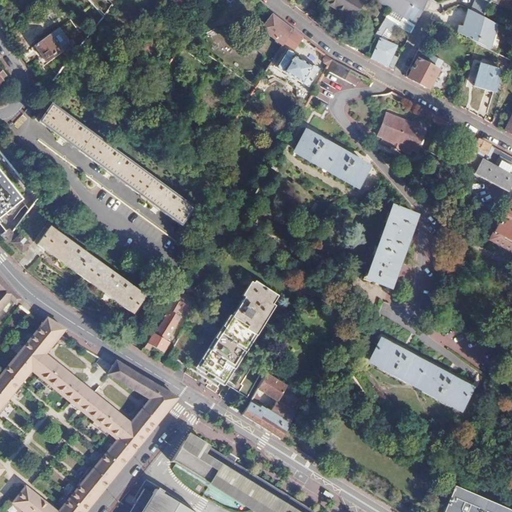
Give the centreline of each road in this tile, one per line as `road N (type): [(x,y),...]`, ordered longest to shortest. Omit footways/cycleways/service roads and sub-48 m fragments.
road 1 (residential): [(511,142),(266,0)]
road 2 (residential): [(194,397),(50,306),(0,260)]
road 3 (residential): [(377,511),(194,397)]
road 4 (unclassified): [(194,397),(99,511)]
